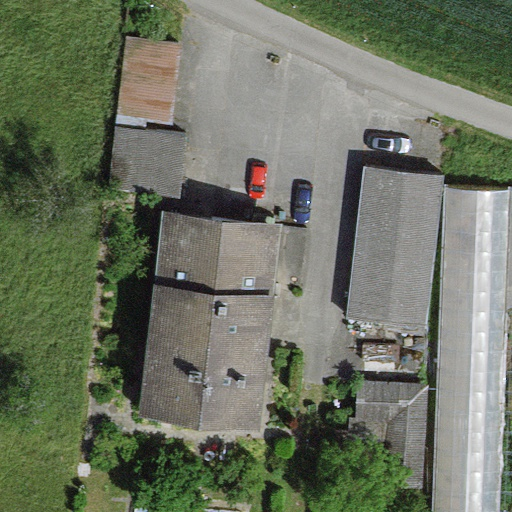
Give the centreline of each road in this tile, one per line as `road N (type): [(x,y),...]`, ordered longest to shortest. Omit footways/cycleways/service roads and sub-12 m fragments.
road 1 (track): [(301,511),(344,57)]
road 2 (residential): [(225,0),(511,122)]
